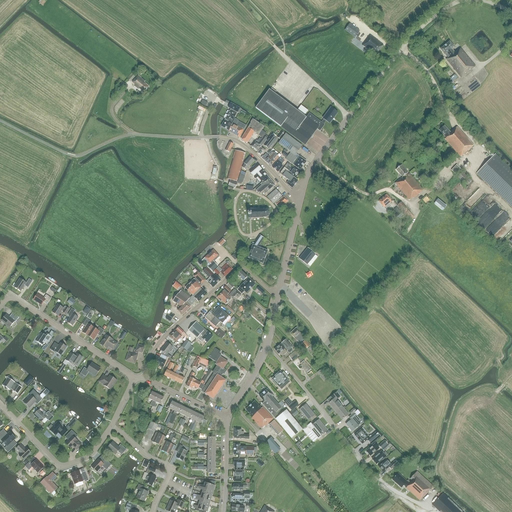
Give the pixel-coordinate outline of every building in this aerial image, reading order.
[(350,24),(345,30),(354,37),(359,31),(350,24)] [(479,59),(495,46),(481,29),(465,42),(466,43),(460,48),(455,53),(452,49),(454,47),(450,42),(440,49),(445,55),(447,53),(450,56),(446,59),(461,78),(472,70),(471,69),(475,66),(464,53),(470,48),(479,59)] [(376,55),(383,45),(370,36),(368,39),(367,38),(362,46),(372,53),(376,55)] [(280,127),(305,145),(317,129),(320,131),(324,125),(324,124),(326,121),(324,119),(321,122),(309,113),(306,118),(269,90),(285,70),(266,56),(251,76),(249,75),(235,93),(255,108),(280,127)] [(143,92),(149,87),(144,82),(145,81),(138,76),(132,82),(135,85),(135,86),(138,89),(139,88),(143,92)] [(119,86),(125,90),(128,86),(122,81),(119,86)] [(240,108),(230,103),(228,107),(237,113),(240,108)] [(324,119),(326,121),(329,123),(337,112),(331,108),(323,119),(324,119)] [(225,119),(227,120),(231,122),(231,123),(236,113),(230,110),(225,119)] [(248,128),(241,139),(247,143),(254,132),(259,135),(264,127),(253,119),(250,123),(251,123),(248,128)] [(232,124),(230,123),(231,122),(227,120),(226,121),(225,120),(221,126),(229,130),(232,124)] [(246,125),(238,121),(236,126),(237,127),(237,126),(244,129),(246,125)] [(235,126),(232,124),(229,130),(228,131),(239,137),(243,130),(237,127),(236,126),(235,126)] [(460,157),(473,145),(457,127),(454,130),(453,130),(450,132),(444,126),(439,130),(446,138),(445,139),(460,157)] [(293,163),(294,164),(294,165),(300,170),(306,161),(300,157),(298,159),(297,157),(294,156),(302,146),(286,134),(279,144),(290,153),(286,159),(292,164),(293,163)] [(268,149),(270,147),(276,139),(274,138),(271,135),(264,145),(266,146),(268,149)] [(261,147),(267,139),(264,136),(259,142),(256,140),(255,142),(251,147),(257,151),(261,146),(261,147)] [(237,182),(245,153),(235,150),(227,179),(237,182)] [(275,162),(279,157),(273,153),(270,157),(271,158),(275,162)] [(477,173),(511,206),(511,171),(495,155),(477,173)] [(272,165),(275,161),(268,156),(266,158),(263,156),(261,158),(264,160),(269,164),(269,163),(272,165)] [(244,163),(245,164),(242,167),(244,169),(246,170),(254,161),(250,157),(244,163)] [(278,172),(282,166),(281,165),(282,163),(278,160),(272,167),(278,172)] [(289,171),(288,173),(295,178),(300,172),(294,167),(292,171),(290,169),(291,169),(287,167),(290,164),(288,163),(284,167),(289,171)] [(261,184),(268,177),(263,171),(258,165),(250,172),(255,178),(261,184)] [(413,198),(423,190),(409,173),(409,174),(402,165),(396,170),(402,177),(395,184),(409,200),(412,198),(413,198)] [(461,170),(456,165),(451,170),(456,175),(461,170)] [(288,173),(289,171),(284,168),(280,174),(289,181),(287,184),(292,188),(298,181),(288,173)] [(243,182),(245,176),(246,173),(241,171),(240,174),(238,182),(241,184),(243,182)] [(467,186),(471,181),(462,172),(458,177),(467,186)] [(426,177),(423,173),(418,177),(422,181),(426,177)] [(275,185),(268,177),(261,184),(262,185),(256,190),(258,193),(259,192),(263,196),(275,185)] [(237,183),(235,183),(230,181),(227,189),(233,191),(234,187),(235,188),(237,183)] [(281,196),(281,197),(282,196),(276,189),(267,197),(273,204),(274,202),(281,196)] [(389,203),(392,201),(386,195),(379,201),(384,208),(386,210),(391,206),(389,203)] [(282,198),(281,197),(281,196),(274,202),(275,204),(277,205),(279,203),(282,206),(288,201),(284,196),(282,198)] [(446,206),(438,200),(435,204),(442,210),(446,206)] [(403,211),(406,208),(401,202),(398,205),(403,211)] [(269,214),(269,212),(269,211),(268,210),(266,210),(265,209),(265,210),(263,209),(248,209),(248,212),(248,216),(248,218),(263,218),(263,217),(266,217),(268,216),(269,214)] [(456,219),(458,217),(451,211),(449,213),(456,219)] [(266,256),(268,251),(258,247),(264,238),(259,235),(254,243),(253,242),(251,244),(253,245),(248,258),(263,264),(265,259),(266,256)] [(315,254),(308,248),(299,259),(306,265),(312,258),(315,254)] [(215,261),(219,256),(213,250),(209,254),(202,260),(212,271),(218,266),(214,262),(215,261)] [(226,263),(221,269),(219,266),(216,269),(214,271),(218,275),(221,273),(224,277),(232,269),(226,263)] [(221,280),(216,275),(214,276),(207,268),(203,271),(209,278),(206,281),(208,283),(213,288),(221,280)] [(243,281),(244,282),(248,278),(247,277),(241,271),(237,275),(243,281)] [(194,276),(196,278),(194,280),(194,279),(185,288),(193,295),(201,287),(200,285),(201,283),(202,284),(205,280),(198,272),(194,276)] [(248,278),(244,282),(240,287),(237,289),(242,294),(244,291),(246,293),(255,284),(248,278)] [(32,281),(29,279),(26,283),(20,279),(14,287),(21,291),(25,286),(28,288),(32,281)] [(229,294),(231,291),(226,286),(223,289),(225,290),(223,291),(217,297),(221,301),(221,300),(225,304),(231,298),(227,295),(228,293),(229,294)] [(198,302),(207,293),(202,287),(187,301),(192,305),(197,300),(198,302)] [(235,301),(241,295),(234,289),(229,295),(235,301)] [(181,290),(179,293),(178,293),(173,301),(179,305),(178,307),(180,309),(178,311),(182,316),(190,307),(186,303),(186,302),(191,297),(181,290)] [(51,298),(46,295),(44,298),(37,294),(33,300),(42,305),(44,302),(47,304),(51,298)] [(63,308),(58,304),(52,312),(58,316),(61,311),(63,312),(66,314),(69,309),(66,307),(65,310),(63,309),(63,308)] [(209,312),(205,317),(210,322),(215,327),(220,321),(224,325),(230,318),(218,307),(212,314),(209,312)] [(75,311),(72,309),(68,315),(70,317),(67,322),(73,326),(78,317),(73,314),(75,311)] [(19,317),(13,312),(9,317),(6,315),(1,321),(10,327),(14,322),(15,322),(19,317)] [(88,336),(93,327),(90,325),(92,322),(87,319),(83,325),(86,327),(82,332),(88,336),(87,336),(88,336)] [(196,322),(189,330),(197,338),(202,342),(204,340),(207,343),(213,336),(205,329),(204,329),(196,322)] [(97,330),(93,327),(88,336),(94,340),(97,335),(100,336),(104,331),(99,327),(97,330)] [(176,342),(177,341),(178,341),(180,341),(181,340),(181,338),(180,338),(181,337),(182,338),(184,336),(185,334),(184,332),(178,327),(170,336),(176,342)] [(305,341),(304,338),(301,335),(303,333),(297,327),(290,334),(294,338),(299,343),(302,344),(306,349),(309,346),(305,341)] [(225,334),(219,329),(215,334),(221,339),(225,334)] [(52,337),(48,335),(47,337),(40,332),(40,333),(41,333),(36,341),(35,340),(42,345),(44,342),(47,344),(52,337)] [(112,340),(113,340),(106,335),(100,344),(107,349),(108,346),(113,349),(117,344),(112,340)] [(289,353),(292,351),(290,348),(292,346),(288,341),(286,339),(282,343),(289,353)] [(186,340),(181,347),(187,350),(191,344),(186,340)] [(66,347),(61,343),(59,345),(55,342),(50,349),(55,352),(61,355),(66,347)] [(169,358),(171,356),(167,353),(172,347),(167,343),(161,350),(159,353),(165,356),(166,356),(169,358)] [(144,347),(138,344),(136,350),(133,349),(132,353),(129,351),(125,361),(135,364),(138,355),(138,354),(138,352),(142,353),(144,347)] [(283,356),(287,352),(284,349),(285,349),(281,344),(274,349),(278,354),(280,352),(283,356)] [(227,362),(220,357),(221,355),(219,354),(220,352),(214,348),(208,357),(216,362),(215,364),(217,365),(212,372),(214,373),(202,391),(205,393),(205,394),(207,395),(213,399),(217,393),(218,394),(222,387),(222,386),(226,380),(221,377),(226,370),(223,368),(227,362)] [(299,355),(296,350),(289,356),(292,360),(299,355)] [(75,356),(71,353),(66,360),(71,363),(72,362),(77,366),(83,358),(77,354),(75,356)] [(166,361),(168,358),(161,355),(159,358),(156,356),(153,363),(163,368),(166,361)] [(311,369),(304,361),(300,364),(302,366),(301,366),(307,373),(311,369)] [(170,378),(172,373),(169,371),(171,368),(172,368),(174,364),(170,362),(168,366),(167,370),(164,375),(170,378)] [(100,369),(91,363),(87,370),(84,368),(80,373),(79,375),(82,377),(83,375),(85,377),(89,371),(96,376),(100,369)] [(172,373),(170,378),(176,381),(178,375),(176,374),(177,371),(177,370),(174,369),(172,373)] [(212,370),(209,369),(202,380),(204,382),(212,370)] [(327,378),(320,370),(317,372),(324,380),(327,378)] [(290,382),(288,379),(287,379),(288,378),(283,372),(282,373),(280,371),(276,375),(280,379),(275,384),(281,390),(290,382)] [(194,374),(192,372),(188,380),(189,380),(186,386),(192,389),(193,386),(198,389),(201,383),(196,381),(196,380),(192,379),(194,374)] [(110,390),(117,380),(110,376),(108,378),(103,375),(99,382),(104,385),(110,390)] [(184,378),(178,375),(176,381),(181,384),(184,378)] [(271,379),(275,384),(280,379),(276,375),(271,379)] [(17,394),(22,387),(17,384),(17,385),(15,383),(10,379),(9,376),(6,377),(7,380),(3,385),(4,386),(4,388),(6,388),(7,388),(8,387),(9,388),(8,389),(10,390),(11,388),(13,390),(13,391),(17,394)] [(27,386),(34,379),(30,376),(23,383),(27,386)] [(273,416),(277,421),(288,412),(286,410),(282,406),(281,407),(272,397),(273,396),(272,394),(267,389),(259,396),(264,402),(262,404),(273,416)] [(152,406),(158,395),(152,392),(149,399),(153,401),(152,402),(151,402),(150,405),(152,406)] [(328,403),(333,409),(340,403),(336,399),(337,398),(340,396),(337,392),(331,397),(334,399),(329,403),(328,403)] [(31,395),(24,403),(29,408),(34,402),(37,405),(42,399),(37,394),(34,398),(31,395)] [(164,397),(158,395),(152,406),(154,407),(156,404),(155,404),(156,402),(160,404),(164,397)] [(291,410),(295,407),(288,399),(285,402),(291,410)] [(265,426),(273,419),(262,407),(261,408),(254,401),(246,410),(250,414),(249,415),(251,418),(261,429),(265,426)] [(169,408),(174,411),(178,404),(172,402),(169,408)] [(333,409),(337,414),(344,409),(340,403),(333,409)] [(180,413),(183,407),(178,404),(174,411),(172,414),(170,420),(169,423),(172,424),(177,415),(175,415),(177,412),(180,413)] [(304,415),(310,410),(306,404),(299,410),(304,415)] [(185,416),(188,409),(183,407),(180,413),(185,416)] [(41,422),(42,421),(44,423),(47,420),(48,420),(52,415),(50,414),(48,411),(46,413),(41,408),(39,410),(34,415),(41,422)] [(190,419),(194,412),(188,409),(185,416),(190,419)] [(344,409),(337,414),(342,420),(348,414),(344,409)] [(315,415),(310,410),(304,415),(308,421),(315,415)] [(190,419),(196,421),(199,414),(194,412),(190,419)] [(288,412),(277,421),(291,439),(302,430),(288,412)] [(358,426),(360,424),(358,421),(360,420),(354,413),(349,417),(351,420),(346,424),(352,431),(358,426)] [(201,424),(204,417),(199,414),(196,421),(194,425),(191,430),(193,431),(198,422),(201,424)] [(283,430),(274,420),(268,425),(278,436),(283,430)] [(316,431),(323,425),(319,420),(312,425),(316,431)] [(158,425),(151,421),(148,428),(155,431),(158,425)] [(57,423),(50,430),(55,435),(58,433),(62,437),(67,431),(65,428),(63,427),(62,426),(62,425),(62,423),(61,422),(59,422),(57,423)] [(312,429),(309,424),(303,429),(307,433),(312,429)] [(328,431),(323,425),(316,431),(321,436),(328,431)] [(249,439),(249,435),(243,435),(243,432),(241,431),(241,429),(235,429),(234,438),(249,439)] [(362,432),(360,429),(354,434),(356,437),(362,444),(367,440),(371,445),(378,439),(374,434),(371,437),(368,434),(366,436),(362,432)] [(7,446),(15,438),(10,432),(7,435),(3,430),(0,433),(0,438),(0,439),(1,440),(7,446)] [(77,450),(81,445),(77,441),(77,440),(75,438),(74,438),(72,436),(75,433),(71,430),(65,437),(68,440),(65,443),(70,448),(72,446),(77,450)] [(151,441),(156,444),(161,434),(156,432),(151,441)] [(164,440),(166,437),(161,434),(156,444),(161,446),(164,440)] [(265,443),(270,449),(275,444),(274,442),(275,441),(271,437),(265,443)] [(169,443),(164,440),(161,446),(159,450),(164,452),(169,443)] [(387,444),(384,440),(379,445),(382,449),(387,444)] [(122,455),(126,450),(120,444),(118,447),(113,442),(108,448),(115,454),(118,452),(122,455)] [(174,445),(169,443),(164,452),(169,454),(172,450),(174,451),(176,446),(174,445)] [(387,444),(382,449),(384,451),(391,445),(388,443),(387,444)] [(24,460),(31,453),(26,448),(25,449),(21,444),(16,449),(21,453),(19,455),(24,460)] [(254,447),(246,447),(240,446),(240,444),(234,444),(234,455),(238,455),(240,455),(240,452),(246,452),(246,455),(254,455),(254,447)] [(376,451),(379,448),(375,444),(372,446),(366,451),(370,456),(376,451)] [(182,460),(187,451),(181,449),(183,446),(180,445),(176,452),(179,453),(177,458),(182,460)] [(382,452),(372,459),(376,464),(383,458),(383,459),(388,455),(385,452),(383,454),(382,452)] [(25,466),(27,468),(29,470),(31,468),(32,467),(34,468),(38,473),(43,468),(43,467),(36,460),(33,457),(30,461),(25,466)] [(106,459),(105,460),(102,463),(98,460),(92,467),(97,472),(102,466),(106,470),(111,464),(106,459)] [(233,460),(233,466),(234,466),(234,470),(244,470),(244,466),(245,466),(245,460),(233,460)] [(391,469),(398,464),(395,461),(390,465),(386,460),(378,467),(383,472),(389,467),(391,469)] [(149,466),(148,468),(146,473),(144,473),(142,478),(146,480),(145,483),(152,486),(153,482),(154,482),(156,477),(153,476),(154,472),(155,472),(156,469),(149,466)] [(80,474),(79,471),(71,473),(75,484),(83,481),(84,481),(85,482),(89,481),(86,472),(80,474)] [(243,479),(244,475),(242,475),(242,472),(233,471),(233,477),(234,477),(234,482),(242,482),(242,479),(243,479)] [(408,480),(407,481),(407,482),(398,474),(392,480),(401,488),(404,485),(406,487),(405,487),(419,500),(423,497),(433,486),(417,471),(410,479),(411,480),(410,482),(408,480)] [(51,482),(57,477),(52,473),(47,477),(41,483),(46,489),(46,490),(48,492),(49,492),(51,494),(57,488),(51,482)] [(206,489),(213,491),(215,485),(205,483),(204,486),(200,485),(199,487),(206,489)] [(144,501),(148,492),(144,490),(146,487),(139,484),(136,489),(139,490),(136,498),(144,501)] [(203,490),(202,493),(212,496),(213,491),(199,487),(199,489),(203,490)] [(249,498),(250,492),(244,492),(244,495),(233,494),(233,496),(232,501),(244,501),(244,499),(247,499),(247,498),(249,498)] [(462,511),(443,493),(432,505),(439,511),(462,511)] [(200,500),(199,503),(209,506),(210,501),(196,497),(194,496),(193,498),(196,499),(200,500)] [(403,503),(422,511),(429,511),(430,511),(405,499),(403,503)] [(168,505),(176,509),(178,506),(182,508),(185,503),(178,500),(177,503),(170,500),(168,505)] [(138,511),(135,511),(136,508),(137,507),(136,506),(137,504),(130,502),(129,504),(127,503),(125,508),(127,509),(131,510),(130,511),(138,511)] [(209,506),(199,503),(198,506),(194,505),(193,508),(207,511),(209,506)]
